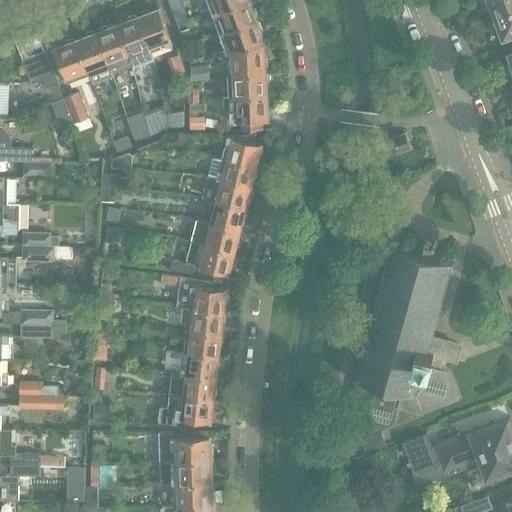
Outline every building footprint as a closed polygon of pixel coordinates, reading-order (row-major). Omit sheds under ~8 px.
[(171,5),(177,25),(190,20),(183,0),(171,5)] [(209,0),(214,13),(248,0),(209,0)] [(249,0),(248,0),(214,13),(221,33),(256,21),(255,19),(257,15),(256,10),(252,9),(249,0)] [(493,18),(511,10),(511,0),(489,0),(491,3),(488,4),(493,18)] [(140,16),(138,17),(151,52),(173,44),(160,9),(150,12),(147,11),(141,13),(140,16)] [(511,10),(493,18),(498,31),(501,30),(504,39),(511,36),(511,10)] [(117,25),(130,60),(133,67),(154,59),(151,52),(138,17),(137,18),(134,16),(128,19),(127,22),(117,25)] [(257,23),(256,21),(221,33),(227,52),(227,54),(263,42),(260,33),(262,30),(260,24),(257,23)] [(97,32),(110,67),(113,75),(133,67),(130,60),(117,25),(109,28),(107,27),(100,29),(99,32),(97,32)] [(76,40),(89,75),(93,84),(114,77),(113,75),(110,67),(97,32),(96,33),(93,32),(87,34),(86,37),(76,40)] [(185,46),(193,43),(188,32),(181,35),(185,46)] [(69,83),(89,75),(76,40),(74,41),(72,40),(66,42),(65,45),(56,48),(69,83)] [(263,42),(227,54),(228,75),(265,73),(265,68),(267,66),(266,60),(264,58),(263,42)] [(47,51),(35,56),(23,60),(32,84),(44,79),(47,88),(60,84),(47,51)] [(183,68),(176,51),(168,54),(175,71),(183,68)] [(201,55),(190,59),(192,66),(204,62),(201,55)] [(202,68),(193,69),(194,82),(203,81),(202,68)] [(265,73),(228,75),(230,98),(266,95),(266,86),(268,83),(267,77),(265,75),(265,73)] [(0,115),(9,116),(9,84),(0,83),(0,115)] [(190,89),(190,104),(200,103),(199,89),(190,89)] [(79,92),(65,98),(75,124),(89,118),(79,92)] [(231,123),(241,122),(242,130),(262,130),(262,120),(268,119),(267,108),(269,106),(269,100),(266,98),(266,95),(230,98),(224,99),(225,113),(230,112),(231,123)] [(152,112),(156,131),(169,128),(164,110),(152,112)] [(145,136),(145,134),(141,125),(131,129),(136,140),(145,136)] [(0,147),(12,148),(12,146),(12,142),(10,138),(8,134),(5,131),(1,128),(0,127),(0,147)] [(411,147),(406,134),(394,138),(395,141),(391,142),(393,149),(398,148),(399,151),(411,147)] [(231,135),(231,137),(229,137),(224,158),(257,167),(262,145),(248,141),(249,135),(231,135)] [(119,152),(133,147),(128,136),(114,141),(119,152)] [(138,149),(138,150),(172,153),(172,140),(162,139),(138,149)] [(34,146),(12,146),(12,148),(0,147),(0,159),(34,159),(34,146)] [(128,153),(112,160),(112,169),(132,170),(133,155),(128,153)] [(214,156),(208,177),(251,188),(253,179),(257,177),(258,173),(256,169),(257,167),(224,158),(214,156)] [(25,162),(24,174),(52,175),(52,162),(25,162)] [(0,203),(16,203),(16,178),(0,177),(0,203)] [(249,197),(251,188),(208,177),(203,199),(213,201),(246,209),(246,207),(250,206),(251,201),(249,197)] [(99,190),(99,204),(109,204),(110,191),(99,190)] [(246,209),(213,201),(207,222),(240,231),(242,222),(246,220),(247,215),(245,211),(246,209)] [(16,203),(0,203),(0,235),(7,236),(7,229),(19,230),(20,204),(16,204),(16,203)] [(240,231),(207,222),(202,244),(235,252),(235,250),(238,249),(240,244),(237,240),(240,231)] [(24,232),(23,244),(51,245),(51,233),(24,232)] [(106,232),(106,233),(105,247),(113,248),(114,233),(106,232)] [(235,252),(202,244),(192,241),(187,264),(173,261),(170,271),(193,274),(195,265),(229,274),(235,252)] [(362,350),(365,351),(357,378),(354,377),(353,380),(357,381),(342,435),(356,439),(394,425),(395,422),(400,423),(416,417),(418,413),(422,414),(422,413),(460,399),(459,398),(458,399),(449,374),(441,372),(445,356),(457,359),(461,345),(431,337),(432,335),(435,336),(436,333),(432,332),(437,317),(440,318),(440,315),(437,314),(441,299),(445,300),(445,297),(442,296),(446,282),(449,283),(450,280),(447,279),(451,264),(454,265),(454,263),(390,245),(389,247),(393,248),(389,263),(386,262),(385,265),(388,266),(384,280),(381,280),(380,282),(383,283),(379,298),(376,297),(375,300),(378,301),(374,316),(371,315),(370,318),(373,318),(369,335),(367,334),(364,334),(363,334),(361,334),(359,335),(358,336),(357,338),(356,339),(356,340),(356,342),(356,344),(356,345),(357,346),(357,347),(358,347),(359,348),(362,350)] [(23,246),(23,260),(55,261),(55,246),(23,246)] [(2,257),(0,256),(0,284),(16,285),(16,283),(17,283),(17,257),(2,257)] [(226,289),(212,288),(212,281),(181,277),(162,275),(161,285),(180,287),(178,307),(190,308),(224,312),(226,289)] [(15,302),(16,285),(0,284),(0,311),(10,312),(10,302),(15,302)] [(109,322),(110,300),(99,299),(97,321),(109,322)] [(224,312),(190,308),(188,330),(221,333),(222,324),(225,322),(225,317),(223,314),(224,312)] [(22,310),(22,324),(53,324),(54,310),(22,310)] [(53,324),(22,324),(21,335),(53,336),(53,324)] [(106,331),(97,330),(96,343),(106,344),(106,331)] [(188,330),(185,352),(219,355),(219,353),(221,351),(222,347),(220,344),(221,333),(188,330)] [(0,358),(2,359),(3,343),(10,344),(10,334),(0,333),(0,358)] [(98,344),(96,361),(105,361),(106,345),(98,344)] [(219,355),(185,352),(183,374),(216,378),(217,368),(220,366),(220,360),(218,357),(219,355)] [(2,359),(0,358),(0,384),(9,384),(9,374),(2,374),(2,359)] [(173,373),(170,395),(214,399),(214,397),(216,395),(217,390),(215,387),(216,378),(183,374),(173,373)] [(21,380),(21,395),(60,395),(60,385),(45,385),(45,381),(21,380)] [(60,395),(21,395),(21,407),(64,408),(64,395),(60,395)] [(211,422),(214,399),(170,395),(169,408),(161,408),(160,423),(177,425),(178,418),(211,422)] [(0,429),(1,430),(1,414),(8,414),(9,404),(0,404),(0,429)] [(94,422),(110,423),(111,407),(95,406),(94,422)] [(511,428),(508,419),(432,447),(433,448),(409,457),(414,472),(439,463),(438,461),(441,459),(445,470),(479,457),(487,478),(499,473),(500,476),(511,471),(511,428)] [(1,430),(0,429),(0,454),(12,455),(12,465),(43,466),(67,466),(67,456),(43,455),(43,453),(17,453),(17,445),(12,445),(12,430),(1,430)] [(161,463),(173,462),(214,461),(213,445),(211,445),(211,438),(210,438),(210,431),(189,432),(190,438),(174,438),(173,432),(160,431),(161,463)] [(93,445),(92,465),(104,466),(105,445),(93,445)] [(214,461),(173,462),(161,463),(162,485),(174,484),(212,483),(212,475),(214,474),(214,461)] [(12,465),(12,475),(0,474),(0,500),(18,500),(19,475),(43,475),(43,466),(12,465)] [(92,465),(92,487),(98,486),(104,486),(104,466),(92,465)] [(363,466),(352,470),(354,478),(366,474),(363,466)] [(212,483),(174,484),(175,507),(215,505),(215,489),(212,489),(212,483)] [(92,487),(87,487),(87,507),(98,507),(98,486),(92,487)] [(488,496),(463,506),(464,511),(479,511),(492,507),(488,496)] [(511,511),(511,499),(503,503),(506,511),(511,511)]
